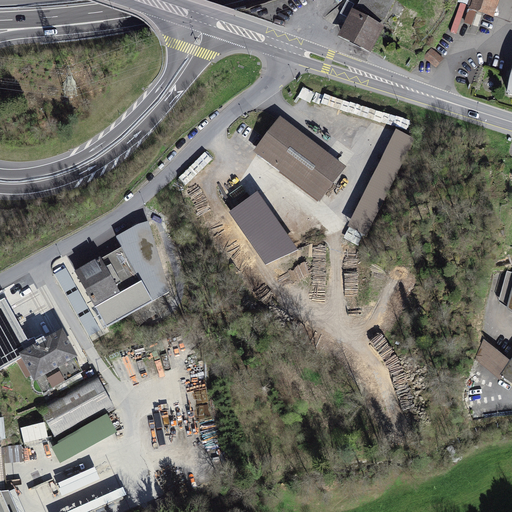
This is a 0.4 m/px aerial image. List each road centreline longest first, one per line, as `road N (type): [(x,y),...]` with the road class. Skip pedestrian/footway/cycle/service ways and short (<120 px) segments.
road 1 (unclassified): [(290,48),(277,77),(129,207),(0,281)]
road 2 (motorway): [(0,188),(67,179),(117,152),(171,98),(219,24)]
road 3 (motorway): [(194,15),(161,84),(111,135),(68,162),(0,172)]
road 4 (primary): [(290,48),(511,122)]
road 5 (motorway): [(0,37),(89,28),(114,10)]
